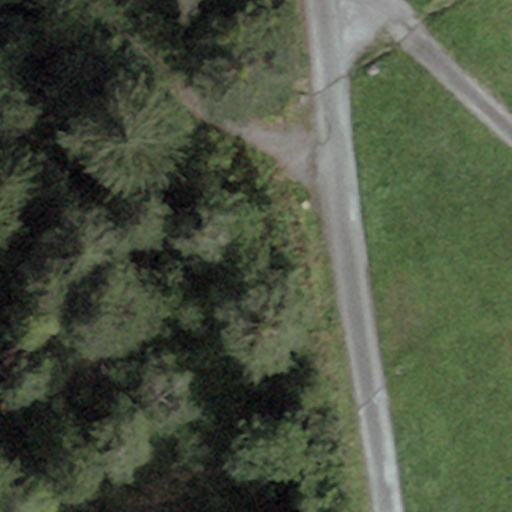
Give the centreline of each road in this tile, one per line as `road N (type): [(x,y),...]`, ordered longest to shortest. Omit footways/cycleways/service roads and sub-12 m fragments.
road 1 (track): [(382,511),(309,0)]
road 2 (track): [(511,125),(360,0)]
